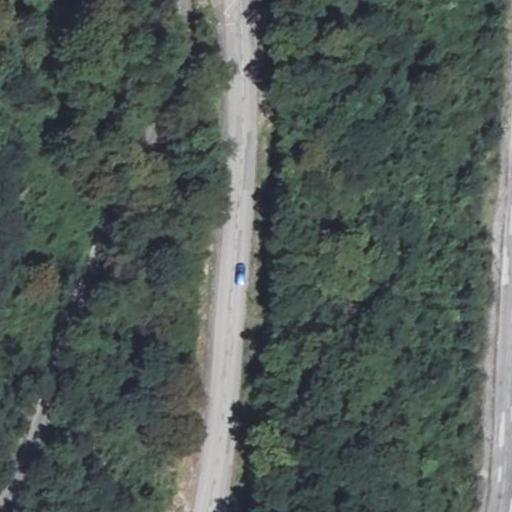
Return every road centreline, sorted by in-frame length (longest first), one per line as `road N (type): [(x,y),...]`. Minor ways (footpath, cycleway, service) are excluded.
road 1 (residential): [(0,503),(26,468),(99,243),(165,96),(183,0)]
road 2 (tertiary): [(207,511),(223,424),(243,149),(242,0)]
road 3 (tertiary): [(511,358),(501,511)]
